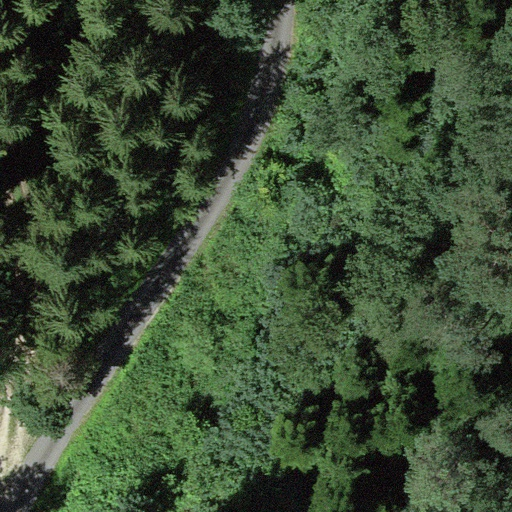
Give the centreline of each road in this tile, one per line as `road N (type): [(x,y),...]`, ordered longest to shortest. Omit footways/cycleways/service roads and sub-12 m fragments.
road 1 (unclassified): [(9,511),(208,213),(246,142),(282,0)]
road 2 (track): [(0,147),(25,214),(13,498)]
